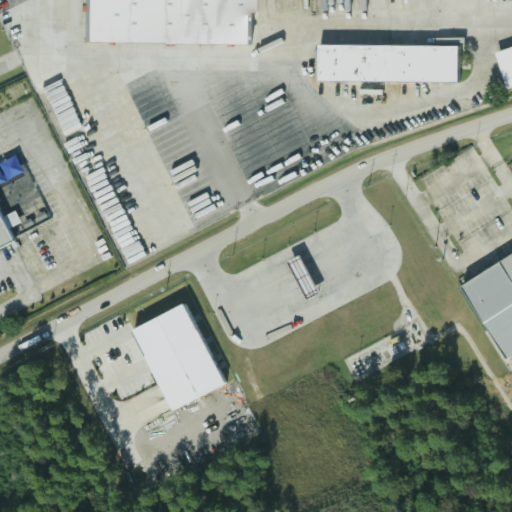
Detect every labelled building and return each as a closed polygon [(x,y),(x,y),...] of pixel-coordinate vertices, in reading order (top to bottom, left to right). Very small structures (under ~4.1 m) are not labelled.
[(75,0),(75,43),(249,44),(249,0),(75,0)] [(371,1),(354,0),(350,0),(350,10),(363,11),(364,5),(371,5),(371,1)] [(315,44),(314,80),(456,81),(456,45),(315,44)] [(511,45),(493,51),(503,89),(511,86),(511,45)] [(0,254),(12,249),(0,220),(0,254)] [(499,362),(511,354),(511,252),(454,288),(499,362)] [(217,388),(180,304),(126,329),(163,412),(217,388)]
